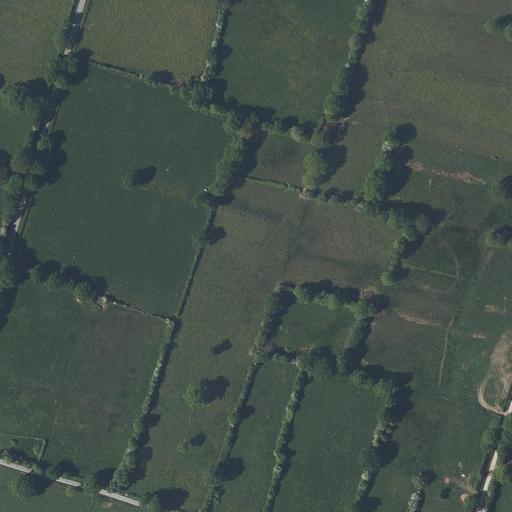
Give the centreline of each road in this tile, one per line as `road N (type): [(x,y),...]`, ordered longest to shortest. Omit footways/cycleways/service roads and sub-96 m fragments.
road 1 (unclassified): [(0,277),(82,0)]
road 2 (unclassified): [(0,461),(162,511)]
